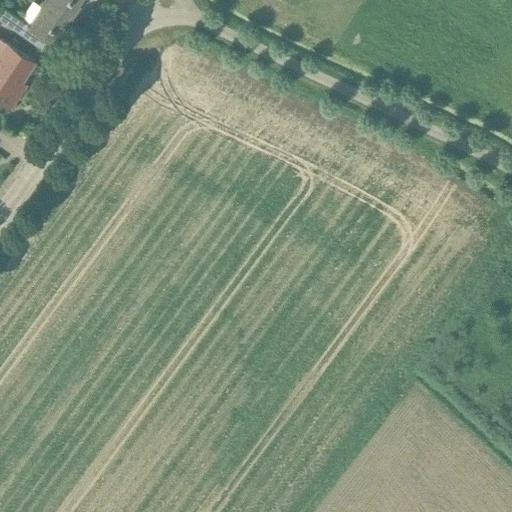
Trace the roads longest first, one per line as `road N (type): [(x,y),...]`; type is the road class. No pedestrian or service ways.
road 1 (residential): [(189,20),(511,168)]
road 2 (unclassified): [(0,211),(137,17)]
